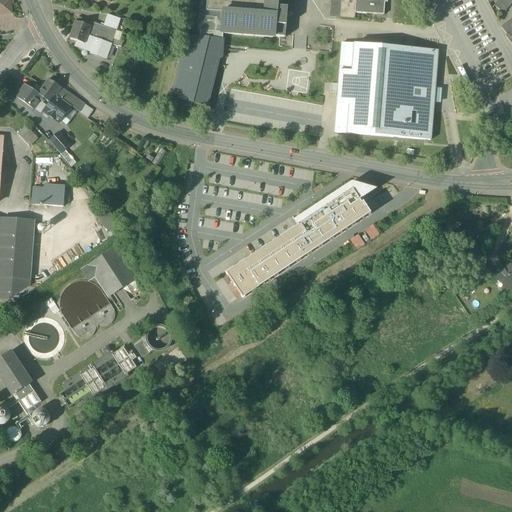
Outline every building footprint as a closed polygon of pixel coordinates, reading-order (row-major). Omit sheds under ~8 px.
[(0,1),(0,15),(12,14),(10,0),(0,1)] [(274,38),(274,37),(275,25),(281,25),(282,8),(282,0),(265,0),(266,0),(260,0),(206,0),(207,2),(200,1),(198,31),(200,31),(222,33),(222,34),(274,38)] [(332,0),(331,17),(354,19),(354,13),(355,0),(332,0)] [(355,0),(354,13),(383,16),(384,0),(355,0)] [(511,0),(499,0),(494,6),(503,13),(511,0)] [(287,8),(282,8),(281,25),(275,25),(274,37),(285,38),(287,8)] [(107,15),(105,21),(118,26),(120,20),(107,15)] [(77,18),(72,31),(87,36),(110,44),(111,44),(113,40),(114,37),(116,31),(103,27),(77,18)] [(511,18),(500,27),(506,36),(511,31),(511,18)] [(116,31),(118,26),(105,21),(103,27),(116,31)] [(84,45),(87,36),(72,31),(69,39),(77,42),(84,45)] [(221,57),(222,34),(222,33),(200,31),(199,39),(193,38),(189,52),(184,51),(174,94),(180,95),(179,100),(206,106),(218,59),(221,57)] [(84,45),(77,42),(76,46),(95,53),(94,56),(104,59),(105,57),(109,45),(110,44),(87,36),(84,45)] [(114,37),(113,40),(123,43),(121,48),(124,49),(126,42),(114,37)] [(123,43),(113,40),(111,44),(121,48),(123,43)] [(352,72),(354,45),(341,44),(339,71),(352,72)] [(115,48),(109,45),(105,57),(110,59),(115,48)] [(352,72),(339,71),(337,106),(349,107),(347,135),(430,141),(433,103),(434,89),(437,51),(354,45),(352,72)] [(137,59),(135,67),(142,70),(145,62),(137,59)] [(43,87),(56,96),(60,89),(48,80),(43,87)] [(34,109),(40,101),(42,98),(37,95),(25,86),(16,98),(34,110),(34,109)] [(43,87),(37,95),(42,98),(46,101),(45,101),(50,104),(56,96),(43,87)] [(76,100),(60,89),(56,96),(71,107),(76,100)] [(441,89),(434,89),(433,103),(440,104),(441,89)] [(71,107),(56,96),(50,104),(44,112),(59,123),(71,107)] [(77,112),(79,113),(84,106),(76,100),(71,107),(77,112)] [(40,101),(34,109),(40,114),(46,106),(42,103),(41,102),(40,101)] [(93,112),(84,106),(79,113),(87,119),(93,112)] [(349,107),(337,106),(335,134),(347,135),(349,107)] [(65,128),(77,112),(71,107),(59,123),(65,128)] [(17,135),(21,139),(29,131),(25,127),(17,135)] [(21,139),(29,148),(38,139),(30,131),(29,131),(21,139)] [(49,141),(60,155),(65,151),(71,146),(59,132),(49,141)] [(147,162),(160,171),(169,155),(161,149),(153,160),(150,158),(147,162)] [(65,151),(60,155),(71,167),(76,164),(65,151)] [(80,168),(76,172),(85,183),(89,179),(80,168)] [(293,222),(297,227),(298,226),(353,190),(361,201),(376,191),(376,190),(354,184),(352,183),(350,184),(293,222)] [(65,190),(33,188),(31,205),(63,208),(65,190)] [(361,205),(363,203),(361,201),(353,190),(298,226),(301,230),(323,215),(325,219),(334,212),(340,204),(345,197),(352,192),(361,205)] [(301,230),(298,226),(297,227),(225,274),(242,299),(370,215),(363,203),(361,205),(352,192),(345,197),(340,204),(334,212),(325,219),(323,215),(301,230)] [(98,221),(107,232),(118,223),(109,212),(98,221)] [(0,300),(8,301),(29,286),(34,221),(0,218),(0,300)] [(113,295),(122,289),(136,280),(116,249),(82,272),(88,282),(95,278),(108,298),(110,297),(113,295)] [(496,277),(505,291),(511,285),(511,267),(511,266),(496,277)] [(144,293),(136,280),(122,289),(130,302),(133,300),(135,302),(138,300),(136,298),(144,293)] [(59,302),(61,314),(75,336),(81,340),(90,339),(95,333),(96,326),(97,326),(104,327),(111,324),(115,317),(114,312),(98,288),(91,283),(81,282),(74,283),(67,287),(62,293),(59,302)] [(123,310),(113,295),(110,297),(119,312),(123,310)] [(45,318),(35,320),(29,323),(25,329),(22,336),(23,345),(27,352),(34,358),(43,360),(52,359),(58,354),(62,349),(64,343),(64,336),(62,329),(58,324),(51,319),(45,318)] [(152,352),(154,351),(160,352),(165,350),(168,347),(170,342),(170,337),(168,333),(163,328),(156,328),(150,331),(147,336),(141,340),(142,341),(134,347),(142,358),(152,352)] [(178,348),(152,365),(160,378),(187,361),(178,348)] [(74,404),(78,410),(128,377),(126,375),(136,369),(123,349),(114,355),(112,353),(62,385),(66,391),(60,395),(69,408),(74,404)] [(0,376),(13,396),(15,394),(28,385),(31,384),(11,353),(0,360),(0,376)] [(41,404),(28,385),(15,394),(27,413),(41,404)] [(9,421),(10,417),(10,414),(9,411),(6,409),(3,408),(0,407),(0,425),(1,426),(5,425),(7,423),(9,421)] [(40,410),(37,410),(34,413),(32,415),(32,419),(32,422),(34,425),(37,427),(40,428),(43,428),(46,427),(49,424),(50,421),(50,417),(49,414),(47,412),(44,410),(40,410)] [(82,415),(85,420),(91,416),(88,411),(82,415)] [(20,440),(21,438),(21,435),(20,432),(19,430),(16,428),(13,428),(10,429),(8,430),(6,432),(6,435),(6,438),(7,441),(9,442),(12,443),(15,443),(18,442),(20,440)]
